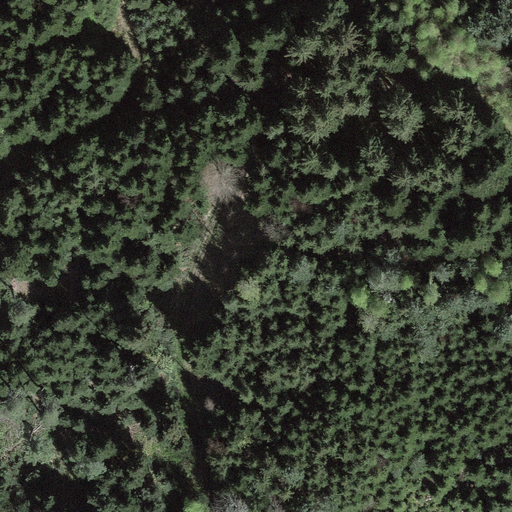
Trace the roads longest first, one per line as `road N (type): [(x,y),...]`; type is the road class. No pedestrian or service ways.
road 1 (track): [(0,153),(129,104),(295,82),(511,82)]
road 2 (track): [(213,511),(183,368),(183,310),(211,220),(267,114),(295,82)]
